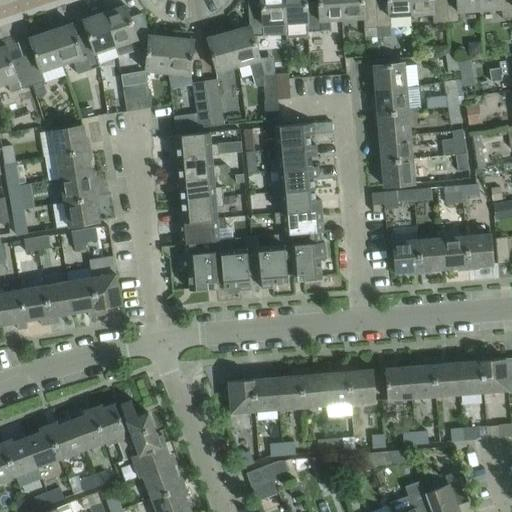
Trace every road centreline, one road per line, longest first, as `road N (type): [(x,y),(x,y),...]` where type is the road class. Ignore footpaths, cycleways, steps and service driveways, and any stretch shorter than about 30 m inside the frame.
road 1 (residential): [(361,322),(342,109),(271,109)]
road 2 (residential): [(159,343),(129,141)]
road 3 (residential): [(159,343),(361,322)]
road 4 (residential): [(159,343),(222,511)]
road 5 (residential): [(0,384),(159,343)]
road 6 (residential): [(361,322),(511,310)]
